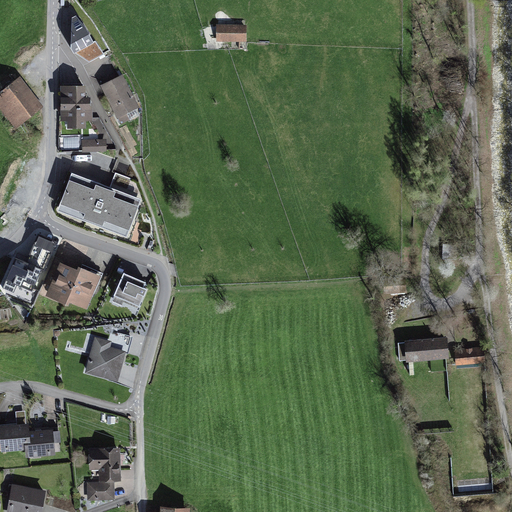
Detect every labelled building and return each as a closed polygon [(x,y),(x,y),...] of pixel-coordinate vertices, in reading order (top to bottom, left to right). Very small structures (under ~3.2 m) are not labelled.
[(106,49),(83,10),(72,17),(94,56),(106,49)] [(247,28),(214,28),(214,46),(247,46),(247,28)] [(123,74),(102,84),(120,120),(141,110),(123,74)] [(42,104),(19,75),(0,90),(0,107),(15,126),(42,104)] [(85,85),(62,86),(62,118),(68,118),(68,125),(85,124),(85,118),(90,118),(90,94),(85,94),(85,85)] [(106,138),(83,139),(83,151),(106,150),(106,138)] [(143,198),(71,171),(57,208),(129,235),(143,198)] [(58,245),(35,236),(23,263),(14,259),(4,284),(31,295),(40,274),(45,277),(58,245)] [(79,271),(59,263),(45,297),(66,305),(67,303),(79,271)] [(100,276),(80,268),(79,271),(67,303),(87,311),(100,276)] [(143,286),(121,277),(113,299),(139,310),(146,291),(142,289),(143,286)] [(387,297),(407,296),(407,282),(386,282),(387,297)] [(96,340),(84,376),(115,386),(125,356),(108,351),(110,345),(96,340)] [(445,341),(403,345),(405,366),(447,362),(445,341)] [(482,350),(453,353),(455,369),(484,367),(482,350)] [(0,428),(0,454),(25,452),(23,435),(22,427),(0,428)] [(25,452),(26,461),(53,458),(50,433),(23,435),(25,452)] [(120,480),(119,446),(88,448),(89,468),(98,468),(99,480),(89,480),(90,500),(113,499),(113,481),(120,480)] [(40,511),(45,488),(12,482),(6,511),(40,511)]
